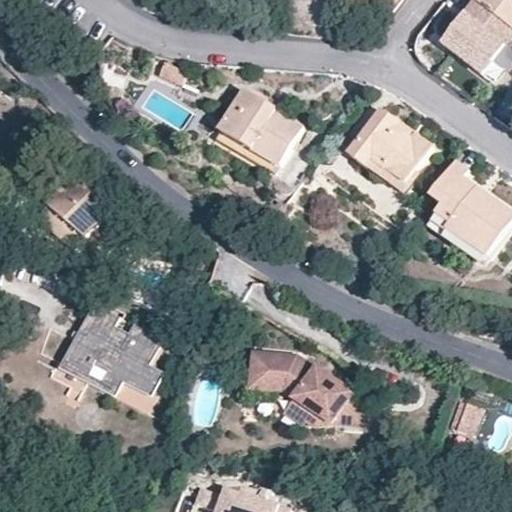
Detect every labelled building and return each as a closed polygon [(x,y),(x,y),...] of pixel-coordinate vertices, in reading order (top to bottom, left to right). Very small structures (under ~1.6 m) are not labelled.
[(511,0),(479,0),(477,4),(511,30),(511,0)] [(511,39),(511,30),(477,4),(455,32),(458,34),(447,48),(472,68),(486,78),(497,64),(495,62),(511,39)] [(447,48),(458,34),(455,32),(445,46),(447,48)] [(511,74),(497,64),(486,78),(472,68),(471,70),(498,91),(511,74)] [(182,88),(188,76),(167,66),(162,79),(182,88)] [(297,145),(305,131),(246,95),(223,136),(281,171),(293,151),(297,145)] [(417,176),(435,152),(418,140),(415,144),(397,131),(400,128),(383,116),(353,158),(370,170),(375,163),(409,187),(417,176)] [(418,140),(400,128),(397,131),(415,144),(418,140)] [(281,171),(223,136),(219,142),(278,176),(281,171)] [(409,187),(375,163),(370,170),(409,197),(421,180),(417,176),(409,187)] [(511,232),(511,215),(488,198),(485,202),(479,197),(481,193),(466,182),(471,175),(458,166),(433,201),(446,209),(440,219),(454,229),(450,234),(491,262),(511,232)] [(116,210),(78,178),(71,187),(54,207),(40,223),(77,255),(83,249),(100,264),(118,244),(100,228),(116,210)] [(54,207),(71,187),(63,180),(46,200),(54,207)] [(485,202),(488,198),(481,193),(479,197),(485,202)] [(511,232),(491,262),(450,234),(454,229),(440,219),(430,232),(490,273),(511,241),(511,232)] [(192,295),(202,272),(183,263),(173,286),(192,295)] [(89,340),(103,311),(98,308),(84,337),(89,340)] [(148,368),(162,340),(135,326),(130,336),(116,329),(121,320),(103,311),(89,340),(84,337),(69,367),(92,378),(97,369),(110,375),(105,385),(119,392),(124,382),(151,395),(161,375),(148,368)] [(358,396),(298,357),(255,354),(252,393),(285,395),(297,403),(317,417),(310,427),(319,434),(336,429),(371,433),(372,409),(362,409),(350,408),(358,396)] [(105,385),(110,375),(97,369),(92,378),(69,367),(65,373),(116,399),(119,392),(105,385)] [(362,409),(363,399),(358,396),(350,408),(362,409)] [(317,417),(297,403),(286,419),(306,433),(310,427),(317,417)] [(477,440),(486,411),(464,405),(456,434),(477,440)] [(277,511),(279,505),(226,489),(219,511),(277,511)]
